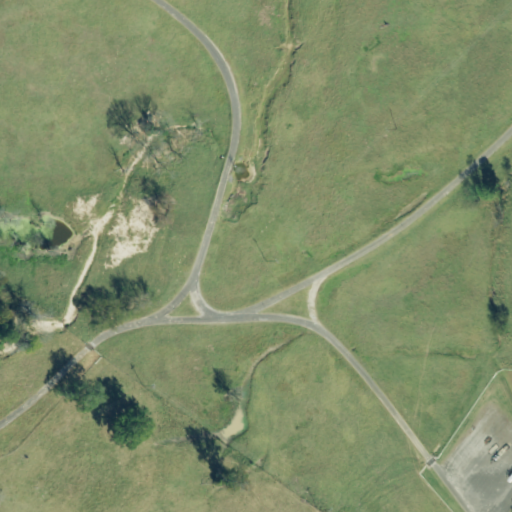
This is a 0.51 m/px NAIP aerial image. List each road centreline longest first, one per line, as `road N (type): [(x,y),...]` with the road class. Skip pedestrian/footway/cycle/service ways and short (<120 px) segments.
road 1 (residential): [(150,0),(207,44),(235,100),(189,295),(211,320),(255,309),(410,218),(511,126)]
road 2 (residential): [(0,422),(83,353),(189,295)]
